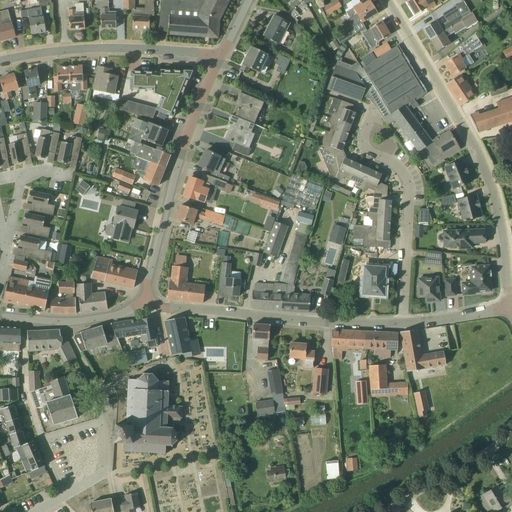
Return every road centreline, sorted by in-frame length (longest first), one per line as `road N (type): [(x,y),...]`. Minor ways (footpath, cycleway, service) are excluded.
road 1 (residential): [(511,305),(494,193),(474,144),(387,0)]
road 2 (residential): [(402,323),(309,325),(151,310),(139,299)]
road 3 (tertiary): [(139,299),(211,61)]
road 4 (residential): [(402,323),(409,190),(402,172),(362,143),(372,110)]
road 5 (residential): [(0,60),(76,53),(211,61)]
road 6 (residential): [(378,511),(511,433)]
road 7 (residential): [(41,440),(21,383),(23,320)]
road 8 (tertiary): [(23,320),(91,319),(139,299)]
